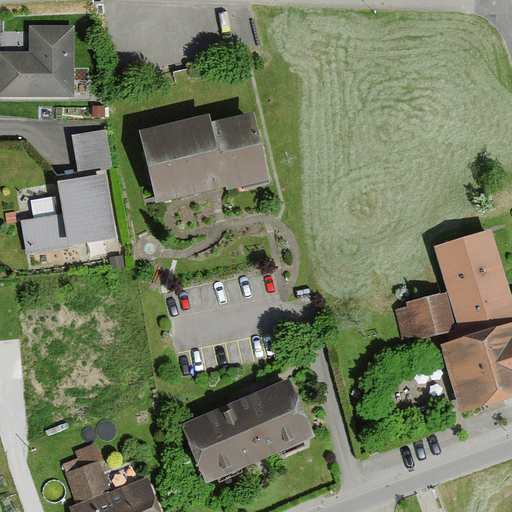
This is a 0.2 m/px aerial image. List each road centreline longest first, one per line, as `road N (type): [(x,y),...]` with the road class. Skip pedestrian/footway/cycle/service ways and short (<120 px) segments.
road 1 (unclassified): [(341,511),(511,448)]
road 2 (residential): [(511,31),(504,4),(399,0)]
